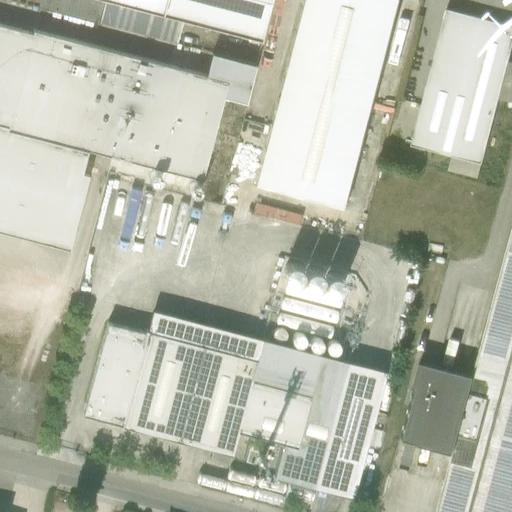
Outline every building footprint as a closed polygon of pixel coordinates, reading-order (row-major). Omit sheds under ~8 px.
[(271,0),(39,0),(38,6),(212,51),(217,30),(261,41),(271,0)] [(399,0),(303,0),(255,182),(345,206),(399,0)] [(448,170),(477,178),(498,98),(511,101),(511,62),(507,61),(511,41),(511,25),(446,9),(411,145),(452,156),(448,170)] [(31,32),(0,23),(0,229),(67,248),(86,174),(80,172),(86,148),(201,178),(221,96),(245,102),(254,65),(210,54),(204,74),(31,29),(31,32)] [(511,511),(511,226),(472,375),(420,363),(399,440),(452,453),(436,511),(511,511)] [(338,303),(343,275),(282,266),(278,293),(338,303)] [(107,322),(83,413),(230,454),(238,431),(296,447),(320,354),(152,310),(146,331),(144,330),(143,332),(107,322)]
